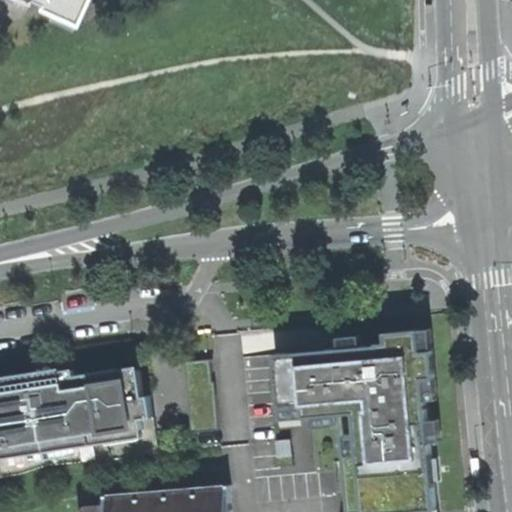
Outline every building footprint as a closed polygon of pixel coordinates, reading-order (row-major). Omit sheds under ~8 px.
[(13,0),(61,20),(70,0),(13,0)] [(392,347),(277,355),(281,422),(355,417),(361,511),(437,511),(425,331),(404,332),(391,333),(392,347)] [(0,476),(13,474),(44,465),(114,458),(153,452),(145,394),(139,395),(135,368),(74,379),(73,374),(12,383),(0,385),(0,476)] [(478,478),(482,477),(480,456),(472,457),(473,473),(474,478),(478,478)] [(228,511),(226,483),(193,486),(102,493),(103,505),(86,507),(79,511),(228,511)]
